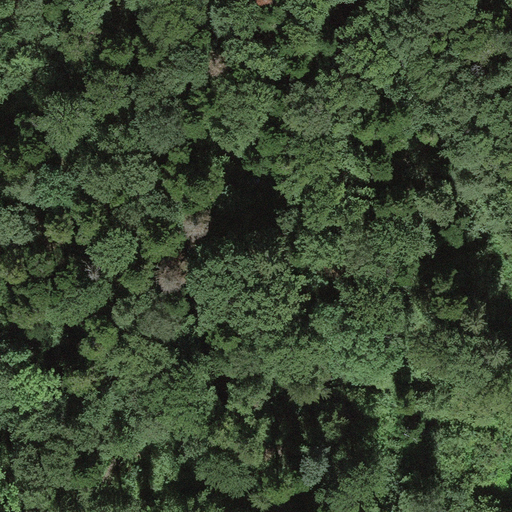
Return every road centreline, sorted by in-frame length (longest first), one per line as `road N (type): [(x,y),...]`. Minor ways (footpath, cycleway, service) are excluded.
road 1 (track): [(86,511),(115,474),(184,338),(215,246),(241,120),(248,0)]
road 2 (track): [(148,410),(0,331)]
